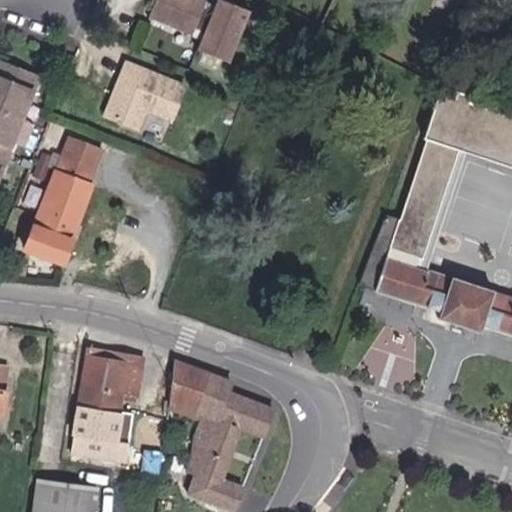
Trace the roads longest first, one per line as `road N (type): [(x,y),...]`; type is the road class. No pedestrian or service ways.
road 1 (secondary): [(300,390),(102,314),(0,298)]
road 2 (secondary): [(300,390),(314,411),(316,452),(286,511)]
